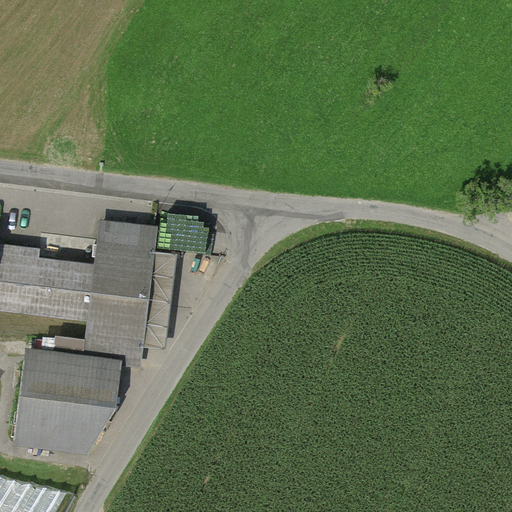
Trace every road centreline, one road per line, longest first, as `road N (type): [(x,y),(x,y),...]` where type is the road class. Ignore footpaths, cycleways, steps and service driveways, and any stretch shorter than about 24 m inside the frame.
road 1 (unclassified): [(0,175),(276,210),(426,218),(490,238)]
road 2 (track): [(83,511),(276,210)]
